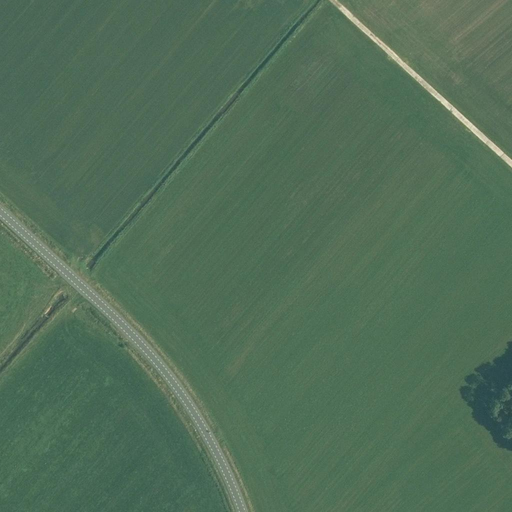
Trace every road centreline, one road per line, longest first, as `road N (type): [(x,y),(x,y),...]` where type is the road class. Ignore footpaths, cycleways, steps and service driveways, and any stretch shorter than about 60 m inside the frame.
road 1 (tertiary): [(244,511),(206,426),(158,362),(0,211)]
road 2 (track): [(333,0),(511,163)]
